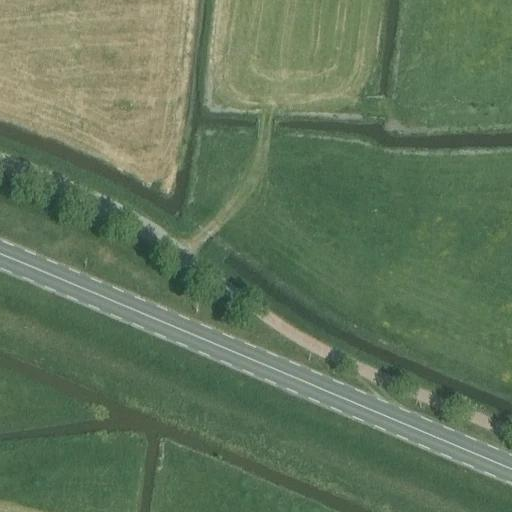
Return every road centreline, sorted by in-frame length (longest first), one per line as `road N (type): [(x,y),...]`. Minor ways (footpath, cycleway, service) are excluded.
road 1 (secondary): [(511,473),(0,254)]
road 2 (unclassified): [(195,267),(124,218),(0,162)]
